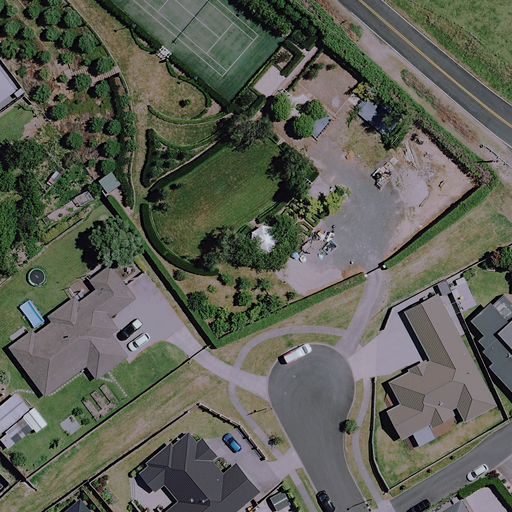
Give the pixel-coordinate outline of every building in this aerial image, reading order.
[(0,103),(19,89),(0,62),(0,103)] [(401,127),(376,106),(364,120),(348,106),(331,126),(319,116),(306,132),(318,143),(302,162),(327,183),(331,177),(346,191),(401,127)] [(371,232),(351,214),(332,235),(352,253),(371,232)] [(22,316),(33,331),(11,347),(46,396),(88,367),(97,380),(128,358),(111,334),(118,329),(110,318),(136,300),(111,264),(88,280),(94,288),(50,319),(39,304),(22,316)] [(404,441),(431,427),(432,430),(458,416),(463,424),(496,406),(437,297),(404,314),(430,361),(389,383),(401,406),(389,413),(404,441)] [(511,298),(500,298),(499,317),(511,317),(511,298)] [(488,353),(482,358),(492,369),(511,389),(511,320),(507,326),(490,307),(473,323),(485,335),(478,342),(488,353)] [(0,433),(30,410),(17,394),(0,407),(0,433)] [(202,440),(197,445),(187,433),(139,474),(156,494),(166,485),(180,503),(169,511),(237,511),(260,493),(236,465),(223,476),(212,462),(217,458),(202,440)] [(88,511),(81,502),(69,511),(88,511)]
